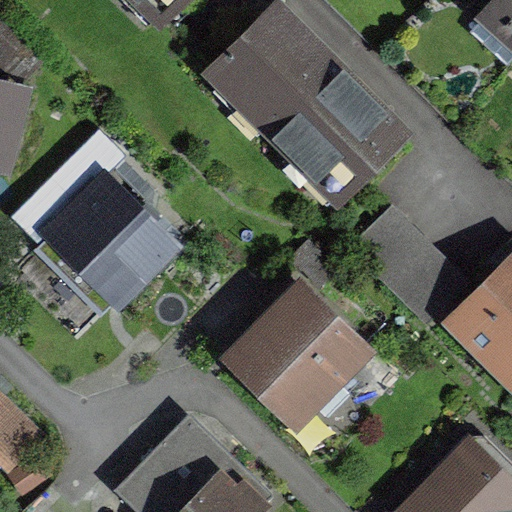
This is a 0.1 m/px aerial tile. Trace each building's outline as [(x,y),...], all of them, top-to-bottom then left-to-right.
[(160,16),(175,0),(156,0),(165,9),(159,14),(160,16)] [(511,28),(511,0),(494,0),(488,7),(511,28)] [(339,209),(415,132),(284,3),(208,81),(339,209)] [(6,14),(0,19),(0,55),(20,75),(44,52),(6,14)] [(0,164),(4,165),(23,91),(0,85),(0,164)] [(55,169),(21,204),(42,224),(76,188),(55,169)] [(106,311),(173,244),(106,176),(38,243),(106,311)] [(352,247),(426,321),(467,280),(392,206),(352,247)] [(303,269),(320,286),(336,271),(318,253),(303,269)] [(511,262),(454,321),(482,348),(474,356),(491,374),(499,366),(511,378),(511,262)] [(334,377),(363,347),(292,279),(265,308),(274,317),(233,359),(294,418),(311,400),(307,396),(329,373),(334,377)] [(0,459),(9,468),(43,433),(0,390),(0,459)] [(256,511),(265,504),(244,484),(236,493),(218,475),(218,458),(181,422),(116,488),(141,511),(256,511)] [(511,511),(511,465),(485,439),(462,463),(452,452),(435,469),(446,479),(416,509),(418,511),(511,511)]
